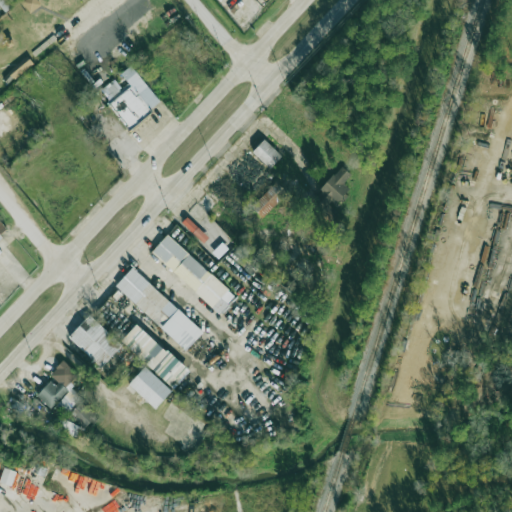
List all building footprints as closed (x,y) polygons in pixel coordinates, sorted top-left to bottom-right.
[(0,0),(0,5),(5,12),(16,3),(14,0),(0,0)] [(129,86),(151,111),(130,130),(108,104),(129,86)] [(282,155),(264,139),(252,152),(270,168),(282,155)] [(333,207),(350,189),(343,183),(351,174),(342,166),(317,193),(333,207)] [(262,218),(287,191),(276,181),(251,207),(262,218)] [(0,238),(9,231),(0,220),(0,238)] [(166,236),(235,297),(219,314),(151,253),(166,236)] [(203,332),(132,268),(115,287),(186,351),(203,332)] [(88,315),(121,345),(101,367),(68,337),(88,315)] [(137,323),(121,340),(173,388),(189,371),(137,323)] [(49,407),(80,375),(63,360),(49,375),(52,379),(36,395),(49,407)] [(145,365),(172,389),(156,408),(129,384),(145,365)] [(69,413),(85,427),(97,414),(70,390),(60,401),(71,411),(69,413)] [(80,426),(64,420),(61,428),(77,435),(80,426)]
